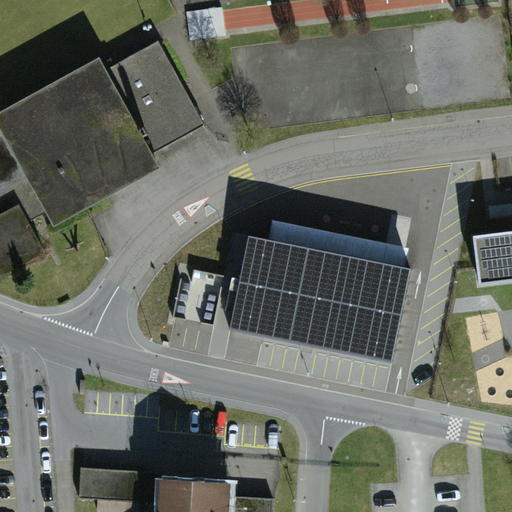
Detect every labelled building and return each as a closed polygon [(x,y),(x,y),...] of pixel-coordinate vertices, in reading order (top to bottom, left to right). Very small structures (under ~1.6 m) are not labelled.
[(189,9),(191,38),(227,36),(226,7),(189,9)] [(0,280),(0,281),(57,250),(49,236),(162,174),(155,161),(209,131),(162,45),(108,74),(101,61),(0,116),(0,280)] [(479,286),(511,281),(511,231),(473,236),(479,286)] [(415,280),(243,245),(225,334),(397,369),(415,280)] [(156,511),(225,511),(227,495),(158,489),(156,511)]
